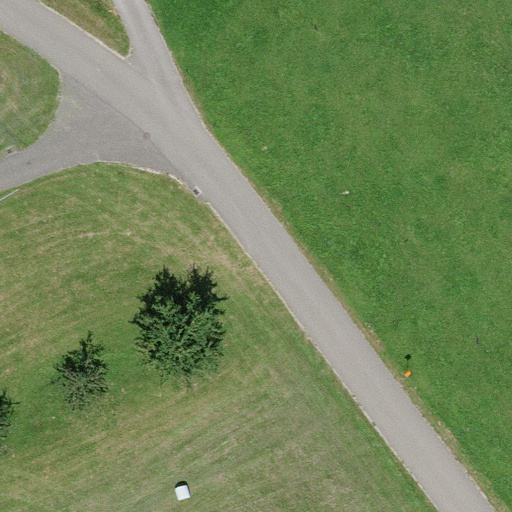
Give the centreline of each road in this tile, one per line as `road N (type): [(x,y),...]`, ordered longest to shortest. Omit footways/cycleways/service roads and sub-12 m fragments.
road 1 (unclassified): [(2,0),(167,113),(234,188),(470,511)]
road 2 (track): [(137,0),(167,113),(0,176)]
